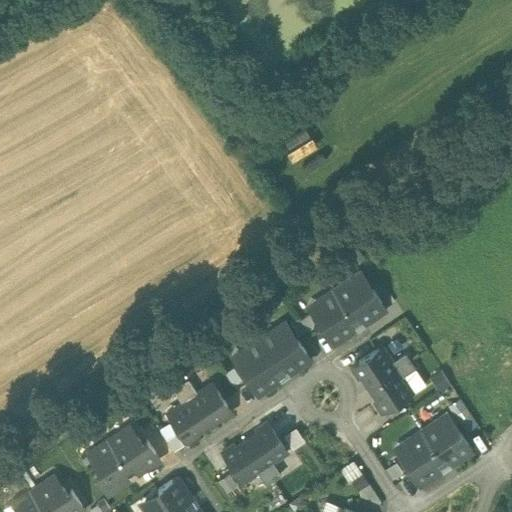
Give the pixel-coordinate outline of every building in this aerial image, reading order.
[(300,114),(278,127),(294,155),(316,143),(300,114)] [(511,214),(511,174),(505,164),(489,174),(495,183),(489,187),(495,196),(491,199),(504,220),(511,214)] [(413,225),(439,263),(465,246),(452,225),(447,228),(441,220),(435,224),(429,215),(413,225)] [(439,263),(413,225),(397,235),(403,245),(397,249),(403,257),(398,260),(412,281),(439,263)] [(350,277),(334,287),(360,325),(386,308),(373,287),(368,291),(362,282),(356,286),(350,277)] [(434,322),(439,329),(482,301),(467,278),(445,293),(450,302),(442,307),(447,314),(434,322)] [(360,325),(334,287),(319,297),(325,306),(319,310),(325,318),(320,322),(333,343),(360,325)] [(497,324),(482,301),(439,329),(444,337),(456,329),(461,336),(469,330),(475,339),(497,324)] [(274,326),(258,337),(284,375),(310,357),(296,337),(292,340),(286,332),(280,336),(274,326)] [(284,375),(258,337),(242,347),(249,356),(243,360),(249,369),(244,372),(257,392),(284,375)] [(352,364),(367,387),(410,359),(405,351),(392,360),(387,353),(380,358),(374,349),(352,364)] [(511,357),(499,366),(511,385),(511,357)] [(410,359),(367,387),(382,410),(404,395),(399,387),(407,382),(402,374),(415,366),(410,359)] [(511,412),(511,385),(499,366),(483,376),(489,386),(483,390),(489,398),(484,401),(498,422),(511,412)] [(196,391),(188,378),(180,383),(189,396),(196,391)] [(189,396),(180,383),(173,388),(182,401),(189,396)] [(217,389),(208,395),(203,387),(196,391),(189,396),(206,421),(218,413),(220,417),(231,410),(217,389)] [(182,401),(175,405),(180,413),(172,419),(186,440),(196,433),(194,429),(206,421),(189,396),(182,401)] [(436,418),(420,428),(445,466),(472,449),(458,428),(453,431),(448,423),(441,427),(436,418)] [(267,420),(244,434),(272,477),(279,472),(271,460),(278,455),(273,447),(281,441),(267,420)] [(124,426),(109,436),(134,474),(160,457),(147,437),(142,440),(136,431),(130,435),(124,426)] [(445,466),(420,428),(405,438),(411,447),(405,451),(410,460),(406,463),(419,483),(445,466)] [(272,477),(244,434),(222,449),(236,472),(244,466),(250,474),(257,469),(265,482),(272,477)] [(134,474),(109,436),(93,446),(99,455),(93,459),(99,468),(94,472),(107,492),(134,474)] [(77,511),(84,508),(71,489),(66,492),(60,483),(54,487),(48,477),(33,488),(49,511),(52,511),(56,510),(57,511),(77,511)] [(177,511),(195,501),(180,478),(158,492),(164,501),(156,506),(160,511),(177,511)] [(49,511),(33,488),(18,498),(24,507),(18,511),(49,511)] [(202,511),(195,501),(177,511),(202,511)]
